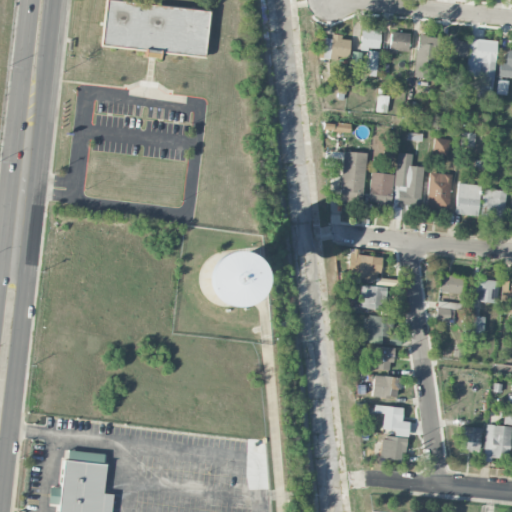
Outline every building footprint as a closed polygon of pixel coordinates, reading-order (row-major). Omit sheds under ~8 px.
[(204,57),(208,11),(105,0),(100,46),(145,50),(144,57),(159,59),(160,53),(204,57)] [(379,48),(379,30),(360,29),(359,47),(379,48)] [(408,53),(409,33),(389,32),(389,52),(408,53)] [(319,38),(318,57),(348,59),(349,40),(340,40),(341,35),(330,34),(330,39),(319,38)] [(434,78),(436,36),(416,36),(414,78),(434,78)] [(446,39),(445,56),(466,57),(467,40),(446,39)] [(467,62),(479,62),(477,89),(492,90),(495,41),(468,39),(467,62)] [(498,63),(497,78),(511,78),(511,50),(505,50),(505,63),(498,63)] [(366,76),(375,76),(377,52),(368,51),(366,76)] [(376,112),(387,113),(387,96),(376,96),(376,112)] [(462,112),(471,112),(471,99),(462,99),(462,112)] [(474,133),(460,133),(460,147),(474,147),(474,133)] [(432,155),(448,156),(449,139),(433,139),(432,155)] [(365,153),(341,152),(339,202),(362,203),(365,153)] [(422,167),(410,166),(411,154),(396,153),(392,205),(419,208),(422,167)] [(452,175),(429,172),(425,209),(447,212),(452,175)] [(368,203),(391,204),(391,174),(369,173),(368,203)] [(479,185),(456,184),(455,215),(478,215),(479,185)] [(504,219),(505,190),(484,190),(484,218),(504,219)] [(380,257),(357,255),(356,278),(379,280),(380,257)] [(460,277),(439,276),(439,293),(459,293),(460,277)] [(475,302),(495,303),(497,280),(476,279),(475,302)] [(382,309),(383,287),(359,287),(359,309),(382,309)] [(435,320),(453,321),(454,310),(463,310),(463,304),(437,301),(435,320)] [(483,334),(484,317),(468,315),(466,332),(483,334)] [(391,317),(367,316),(366,343),(380,344),(380,337),(390,337),(391,317)] [(391,347),(374,347),(373,370),(391,370),(391,347)] [(371,398),(398,399),(399,377),(372,376),(371,398)] [(402,408),(373,405),(372,413),(383,414),(381,429),(394,431),(393,435),(407,437),(408,422),(400,421),(402,408)] [(489,462),(489,458),(509,459),(510,426),(485,425),(483,462),(489,462)] [(479,451),(480,428),(461,427),(459,450),(479,451)] [(387,448),(386,460),(403,461),(404,438),(383,437),(383,448),(387,448)] [(56,511),(64,449),(106,454),(102,494),(111,494),(109,511),(56,511)]
